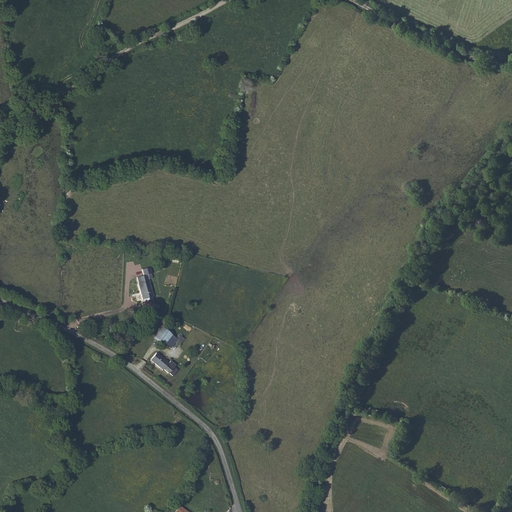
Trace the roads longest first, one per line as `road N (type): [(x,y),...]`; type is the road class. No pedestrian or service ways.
road 1 (track): [(307,511),(325,452),(445,200),(511,130)]
road 2 (unclassified): [(240,511),(217,440),(159,384),(75,333),(0,302)]
road 3 (track): [(0,125),(19,106),(225,0)]
road 4 (track): [(349,0),(465,55),(511,63)]
